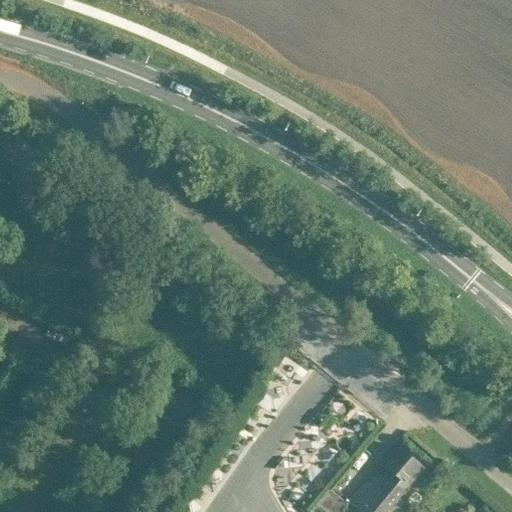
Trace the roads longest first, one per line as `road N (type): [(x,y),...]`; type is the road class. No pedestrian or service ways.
road 1 (unclassified): [(511,482),(114,150),(34,89),(0,74)]
road 2 (secondary): [(471,280),(385,210),(273,151),(145,87),(0,38)]
road 3 (unknown): [(339,338),(243,465)]
